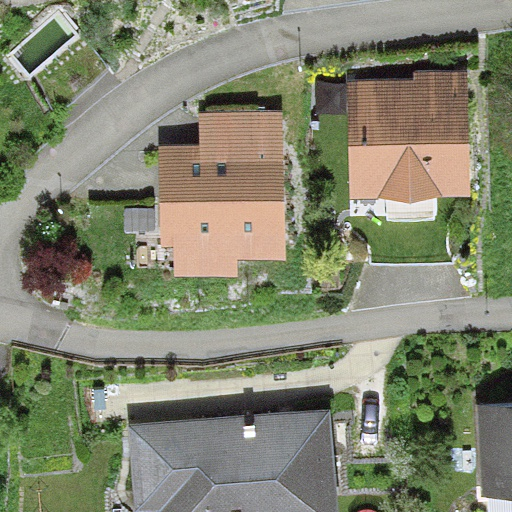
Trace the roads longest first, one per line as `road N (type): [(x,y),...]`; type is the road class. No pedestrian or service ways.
road 1 (residential): [(511,4),(269,36),(99,121),(0,231)]
road 2 (residential): [(511,315),(135,346),(0,322)]
